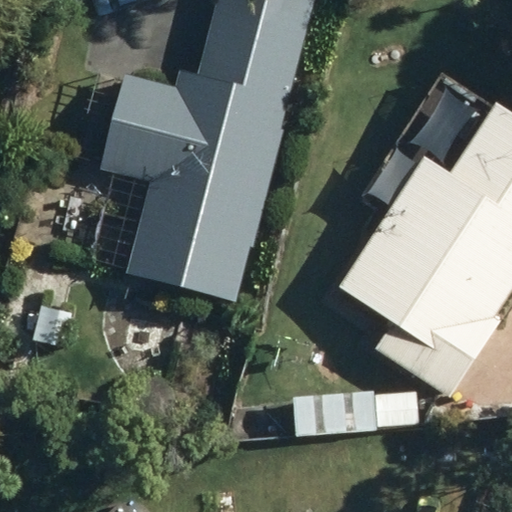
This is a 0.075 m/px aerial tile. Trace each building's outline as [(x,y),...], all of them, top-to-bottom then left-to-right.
[(146,180),(122,274),(233,302),(309,0),(212,0),(194,73),(183,70),(177,92),(122,78),(99,168),(146,180)] [(494,319),(488,315),(511,277),(511,117),(487,102),(441,173),(415,157),(331,286),(388,323),(371,348),(444,396),(494,319)] [(30,340),(61,347),(69,311),(38,304),(30,340)] [(410,391),(262,405),(264,436),(413,423),(410,391)] [(450,426),(401,427),(402,462),(451,461),(450,426)]
